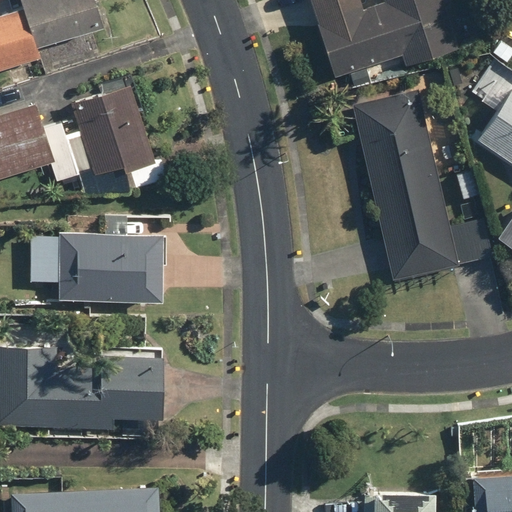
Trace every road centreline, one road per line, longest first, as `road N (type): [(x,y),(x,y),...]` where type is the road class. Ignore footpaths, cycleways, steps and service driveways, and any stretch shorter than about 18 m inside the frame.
road 1 (residential): [(207,0),(241,110),(258,210),(263,364)]
road 2 (residential): [(263,364),(511,359)]
road 3 (residential): [(263,364),(261,511)]
